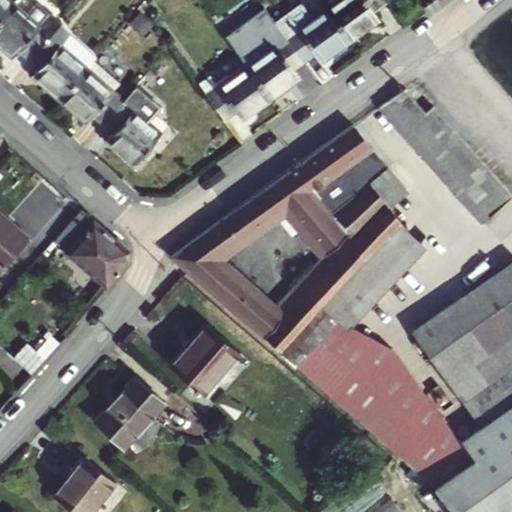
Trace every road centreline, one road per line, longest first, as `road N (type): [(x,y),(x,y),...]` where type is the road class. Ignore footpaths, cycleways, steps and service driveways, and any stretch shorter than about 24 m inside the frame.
road 1 (residential): [(437,34),(151,235)]
road 2 (residential): [(151,235),(138,283),(0,438)]
road 3 (residential): [(0,108),(151,235)]
road 4 (unknown): [(511,224),(483,237),(415,168)]
